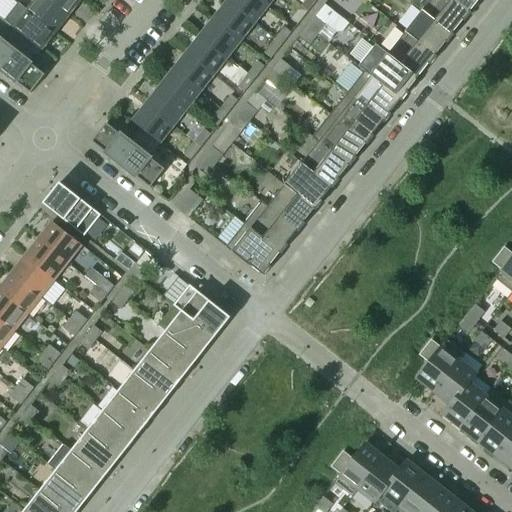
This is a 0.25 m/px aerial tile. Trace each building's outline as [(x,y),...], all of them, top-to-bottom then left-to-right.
[(47,0),(35,0),(27,11),(55,33),(68,16),(47,0)] [(81,0),(47,0),(68,16),(81,0)] [(255,26),(268,9),(257,0),(226,0),(225,2),(255,26)] [(274,0),(257,0),(268,9),(274,0)] [(307,12),(316,0),(305,0),(300,7),(307,12)] [(470,14),(452,0),(430,0),(422,11),(453,36),(453,35),(452,34),(462,21),(464,22),(470,14)] [(481,0),(452,0),(470,14),(471,13),(469,12),(478,0),(480,0),(481,0)] [(255,26),(225,2),(211,19),(241,43),(255,26)] [(297,25),(307,12),(300,7),(290,19),(297,25)] [(55,33),(27,11),(13,29),(26,39),(32,44),(41,51),(55,33)] [(453,36),(422,11),(404,33),(436,58),(436,57),(435,56),(445,43),(446,44),(453,36)] [(317,35),(325,25),(315,16),(307,27),(317,35)] [(241,43),(211,19),(198,36),(228,60),(241,43)] [(309,45),(317,35),(307,27),(299,37),(309,45)] [(280,46),(291,33),(284,28),(274,41),(280,46)] [(0,70),(1,71),(26,39),(13,29),(2,42),(0,40),(0,70)] [(436,58),(404,33),(387,55),(417,78),(428,65),(429,66),(436,58)] [(228,60),(198,36),(185,53),(215,77),(228,60)] [(30,94),(45,76),(42,73),(48,65),(33,54),(27,62),(22,58),(32,44),(26,39),(1,71),(30,94)] [(271,59),(280,46),(274,41),(264,53),(271,59)] [(215,77),(185,53),(171,70),(201,94),(215,77)] [(417,78),(387,55),(371,76),(364,71),(364,72),(401,101),(408,93),(406,92),(417,78)] [(283,79),(291,69),(280,60),(272,71),(283,79)] [(254,80),(264,67),(257,62),(247,75),(254,80)] [(201,94),(171,70),(158,87),(188,111),(201,94)] [(275,89),(283,79),(272,71),(264,81),(275,89)] [(401,101),(364,72),(347,94),(349,96),(384,123),(390,115),(389,114),(399,101),(401,102),(401,101)] [(244,93),(254,80),(247,75),(237,87),(244,93)] [(188,111),(158,87),(145,104),(175,128),(188,111)] [(384,123),(349,96),(347,94),(329,115),(367,145),(373,137),(372,136),(382,123),(384,124),(384,123)] [(227,114),(237,101),(230,96),(220,108),(227,114)] [(175,128),(145,104),(131,121),(139,128),(146,133),(152,139),(161,145),(175,128)] [(257,112),(246,104),(238,114),(248,123),(257,112)] [(217,127),(227,114),(220,108),(210,121),(217,127)] [(240,133),(248,123),(238,114),(230,124),(240,133)] [(367,145),(329,115),(312,137),(350,167),(356,159),(355,158),(365,144),(366,146),(367,145)] [(121,166),(146,133),(139,128),(129,142),(106,124),(91,143),(121,166)] [(200,148),(210,135),(204,129),(193,142),(200,148)] [(164,170),(142,152),(152,139),(146,133),(121,166),(150,189),(164,170)] [(350,167),(312,137),(312,138),(318,143),(301,164),(332,189),(339,180),(337,179),(348,166),(349,167),(350,167)] [(190,160),(200,148),(193,142),(183,155),(190,160)] [(222,156),(212,147),(203,158),(214,166),(222,156)] [(214,166),(203,158),(195,168),(206,176),(214,166)] [(332,189),(301,164),(284,186),(315,210),(322,202),(320,201),(330,188),(332,189)] [(100,216),(59,183),(42,204),(84,237),(100,216)] [(315,210),(284,186),(267,207),(261,202),(261,203),(298,232),(304,224),(303,223),(313,210),(315,211),(315,210)] [(188,219),(202,201),(189,190),(175,208),(188,219)] [(298,232),(261,203),(243,225),(281,254),(287,246),(286,245),(296,232),(297,233),(298,232)] [(82,246),(51,222),(37,240),(67,264),(82,246)] [(281,254),(243,225),(225,248),(249,267),(250,266),(263,276),(270,268),(269,267),(279,253),(280,255),(281,254)] [(67,264),(37,240),(24,257),(54,281),(67,264)] [(511,292),(511,254),(504,248),(492,263),(502,270),(494,279),(511,292)] [(149,275),(120,252),(114,261),(142,283),(149,275)] [(54,281),(24,257),(10,274),(41,298),(54,281)] [(41,298),(10,274),(0,287),(0,293),(27,315),(41,298)] [(107,295),(113,287),(102,278),(96,286),(107,295)] [(107,295),(96,286),(89,295),(100,303),(107,295)] [(127,301),(133,293),(125,286),(118,295),(127,301)] [(230,318),(189,286),(173,306),(215,338),(230,318)] [(27,315),(0,293),(0,320),(14,332),(27,315)] [(120,309),(127,301),(118,295),(112,303),(120,309)] [(215,338),(173,306),(181,312),(165,332),(199,358),(215,338)] [(475,324),(483,313),(474,306),(466,316),(475,324)] [(80,329),(87,321),(75,312),(69,320),(80,329)] [(475,324),(466,316),(457,326),(467,334),(475,324)] [(14,332),(0,320),(0,348),(1,349),(14,332)] [(80,329),(69,320),(62,328),(73,337),(80,329)] [(503,339),(510,330),(500,322),(493,331),(503,339)] [(95,341),(102,333),(93,326),(87,334),(95,341)] [(199,358),(165,332),(150,352),(183,378),(199,358)] [(491,340),(481,332),(474,341),(484,350),(491,340)] [(89,349),(95,341),(87,334),(80,343),(89,349)] [(434,392),(465,353),(447,339),(440,348),(431,341),(419,355),(429,363),(416,378),(434,392)] [(53,363),(60,354),(49,346),(42,354),(53,363)] [(511,363),(511,356),(505,351),(498,360),(508,368),(511,363)] [(183,378),(150,352),(134,372),(167,398),(183,378)] [(443,415),(475,374),(459,362),(465,354),(465,353),(434,392),(450,405),(443,414),(443,415)] [(47,371),(53,363),(42,354),(36,362),(47,371)] [(64,381),(70,373),(62,366),(55,374),(64,381)] [(167,398),(134,372),(118,392),(152,418),(167,398)] [(64,381),(55,374),(49,383),(57,389),(64,381)] [(460,428),(491,389),(484,397),(469,384),(476,375),(475,374),(443,415),(460,428)] [(27,397),(33,388),(22,380),(15,388),(27,397)] [(20,405),(27,397),(15,388),(9,396),(20,405)] [(477,442),(508,403),(491,389),(460,428),(477,442)] [(152,418),(118,392),(102,412),(136,438),(152,418)] [(494,455),(511,432),(511,405),(508,403),(477,442),(494,455)] [(39,413),(30,406),(24,414),(32,421),(39,413)] [(136,438),(102,412),(87,431),(120,458),(136,438)] [(26,429),(32,421),(24,414),(17,422),(26,429)] [(120,458),(87,431),(71,451),(105,478),(120,458)] [(511,468),(511,467),(511,432),(494,455),(511,468)] [(351,497),(382,458),(364,444),(352,460),(343,452),(331,467),(341,474),(333,483),(351,497)] [(105,478),(71,451),(55,471),(89,498),(105,478)] [(374,503),(406,462),(398,471),(382,458),(351,497),(352,498),(358,490),(374,503)] [(394,511),(423,475),(406,462),(374,503),(375,503),(382,494),(398,506),(393,511),(394,511)] [(77,511),(89,498),(55,471),(40,491),(65,511),(77,511)] [(421,511),(440,489),(423,475),(394,511),(421,511)] [(449,511),(457,502),(440,489),(421,511),(449,511)] [(65,511),(40,491),(24,511),(65,511)] [(320,511),(326,511),(332,505),(322,497),(314,507),(320,511)] [(469,511),(457,502),(449,511),(469,511)]
